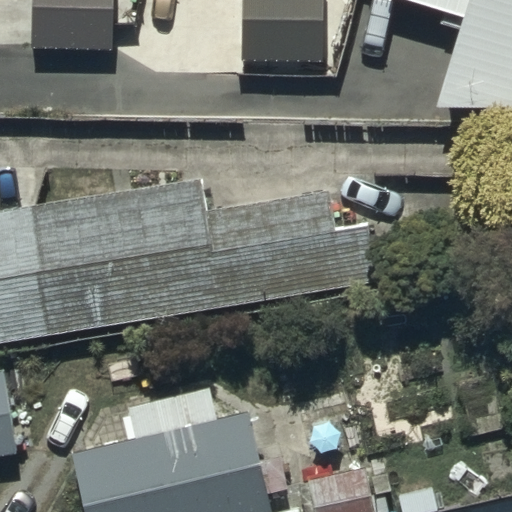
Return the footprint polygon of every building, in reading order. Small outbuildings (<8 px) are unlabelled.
[(110,0),(31,0),(31,40),(109,42),(110,0)] [(319,0),(240,0),(241,59),(320,58),(319,0)] [(511,0),(425,0),(457,9),(430,99),(511,101),(511,0)] [(198,174),(0,205),(0,337),(376,277),(367,219),(334,224),(328,186),(204,206),(198,174)] [(1,368),(0,368),(0,451),(14,450),(1,368)] [(456,381),(470,434),(507,424),(493,371),(456,381)] [(262,511),(269,510),(244,406),(217,413),(209,383),(125,403),(132,435),(68,450),(82,511),(262,511)] [(304,475),(309,495),(288,500),(291,511),(371,511),(361,463),(304,475)]
